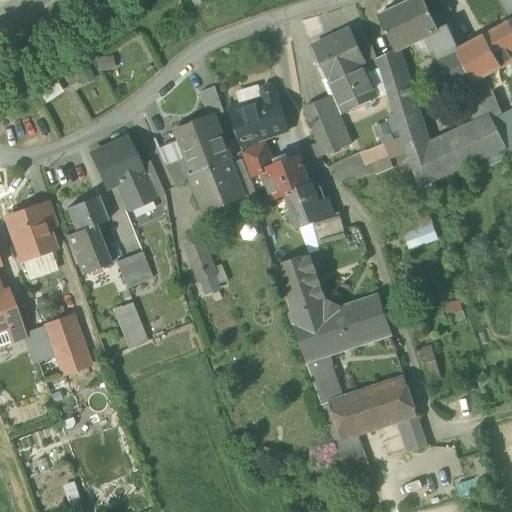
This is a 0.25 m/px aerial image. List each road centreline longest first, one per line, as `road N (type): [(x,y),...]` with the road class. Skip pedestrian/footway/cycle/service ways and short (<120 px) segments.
road 1 (residential): [(288,14),(280,39),(297,131),(314,165),(365,221),(436,435)]
road 2 (residential): [(0,152),(38,157),(126,117),(205,43),(288,14)]
